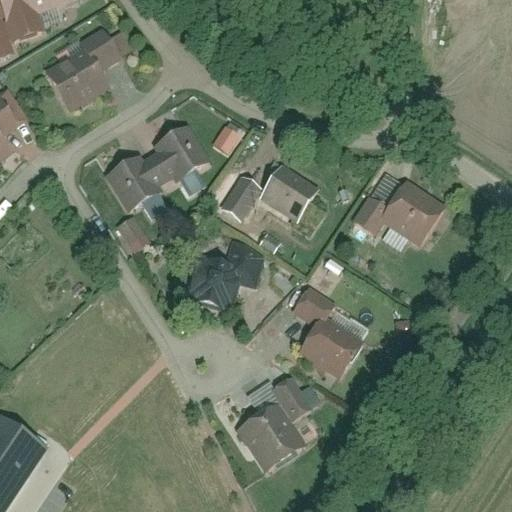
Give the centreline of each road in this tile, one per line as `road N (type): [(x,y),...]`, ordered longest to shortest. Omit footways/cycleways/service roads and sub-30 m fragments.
road 1 (residential): [(180,70),(131,121),(56,166),(190,374)]
road 2 (secondary): [(380,511),(511,319)]
road 3 (residential): [(392,124),(348,139),(241,110),(180,70)]
road 4 (residential): [(392,124),(316,47),(288,0)]
road 5 (residential): [(511,205),(392,124)]
